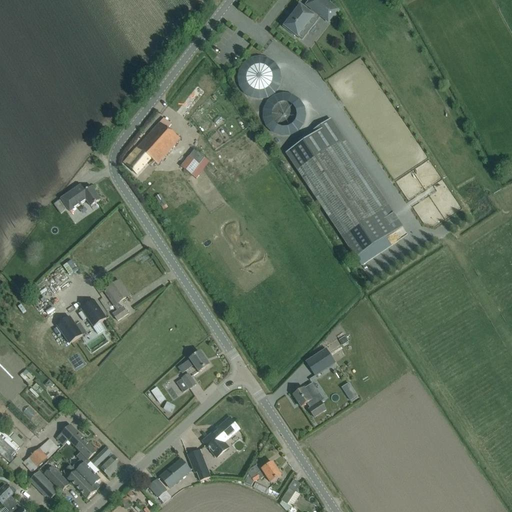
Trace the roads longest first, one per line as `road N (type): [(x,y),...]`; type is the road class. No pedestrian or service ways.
road 1 (unclassified): [(243,377),(117,180),(114,160),(234,0)]
road 2 (unclassified): [(98,511),(243,377)]
road 3 (unclassified): [(334,511),(243,377)]
